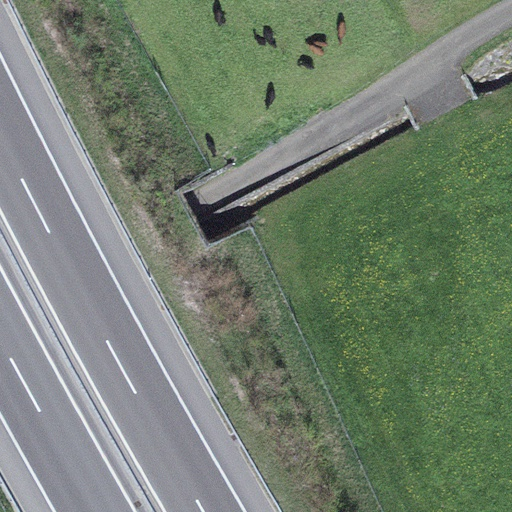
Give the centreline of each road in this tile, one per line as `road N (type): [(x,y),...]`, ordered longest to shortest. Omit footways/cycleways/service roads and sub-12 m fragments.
road 1 (track): [(0,311),(511,34)]
road 2 (motorway): [(203,511),(0,136)]
road 3 (motorway): [(0,336),(96,511)]
